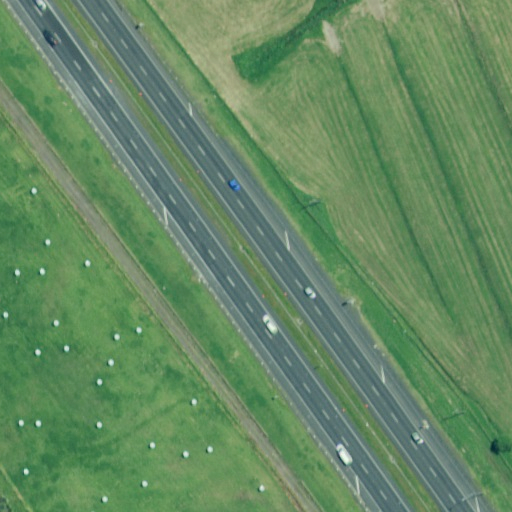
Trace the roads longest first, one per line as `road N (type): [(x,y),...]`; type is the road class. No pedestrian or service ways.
road 1 (motorway): [(88,0),(459,511)]
road 2 (motorway): [(390,511),(30,0)]
